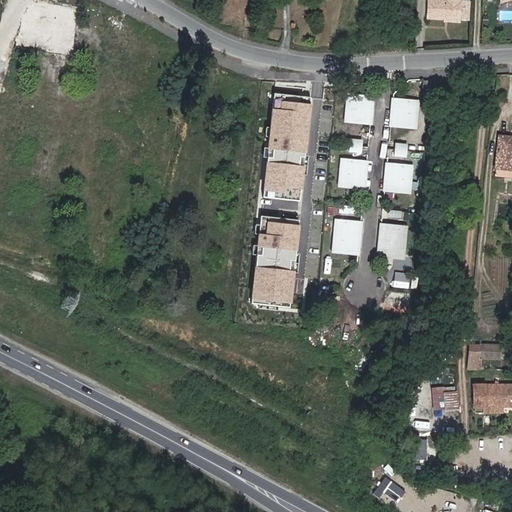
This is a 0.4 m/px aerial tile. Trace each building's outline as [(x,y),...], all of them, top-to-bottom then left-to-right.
[(460,20),(460,0),(426,0),(425,18),(445,19),(460,20)] [(429,90),(430,82),(421,81),(420,89),(429,90)] [(310,96),(272,91),(260,195),(298,199),(310,96)] [(367,106),(371,106),(372,98),(346,95),(344,122),(363,123),(369,124),(371,110),(370,110),(367,110),(367,106)] [(399,127),(405,127),(408,101),(390,99),(389,108),(393,109),(393,112),(389,112),(388,125),(399,127)] [(408,101),(405,127),(413,128),(415,102),(408,101)] [(408,148),(423,149),(425,131),(410,129),(408,148)] [(511,170),(511,138),(499,138),(496,169),(511,170)] [(37,142),(31,174),(48,177),(54,145),(37,142)] [(403,159),(403,152),(392,151),(392,157),(403,159)] [(363,189),(364,175),(361,175),(361,172),(365,172),(366,163),(340,160),(339,170),(342,170),(342,173),(339,173),(338,186),(363,189)] [(382,191),(400,193),(402,166),(385,164),(384,173),(387,173),(387,177),(383,177),(382,191)] [(402,166),(400,193),(408,193),(409,179),(406,179),(406,176),(409,176),(410,167),(402,166)] [(415,220),(416,207),(408,206),(407,219),(415,220)] [(297,219),(259,214),(249,301),(287,306),(297,219)] [(357,255),(359,235),(352,234),(352,231),(356,231),(357,223),(337,221),(337,229),(339,229),(339,233),(333,232),(332,252),(357,255)] [(377,257),(394,258),(397,226),(383,225),(382,233),(385,233),(384,237),(378,236),(377,257)] [(397,226),(394,258),(403,259),(404,239),(398,238),(398,234),(401,235),(402,227),(397,226)] [(65,308),(72,311),(77,299),(70,297),(65,308)] [(499,346),(479,346),(478,359),(498,360),(499,346)] [(472,406),(474,406),(500,406),(509,407),(510,384),(472,383),(472,406)] [(442,391),(444,411),(459,410),(457,390),(442,391)] [(412,458),(437,460),(438,439),(413,438),(412,458)] [(434,509),(437,491),(429,489),(425,508),(434,509)]
